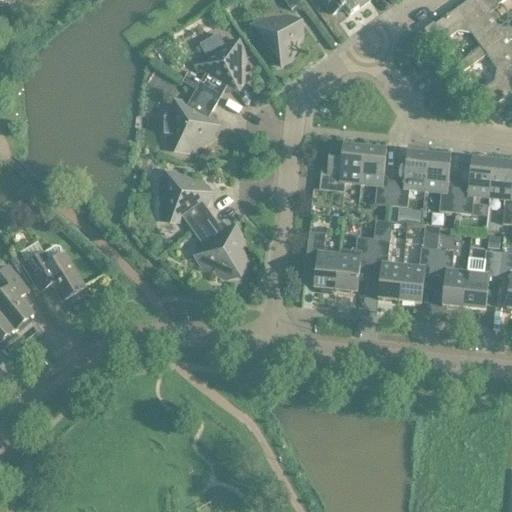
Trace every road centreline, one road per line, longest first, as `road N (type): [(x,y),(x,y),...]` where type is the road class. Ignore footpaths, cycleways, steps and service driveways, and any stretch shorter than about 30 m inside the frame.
road 1 (residential): [(276,341),(301,95),(369,43)]
road 2 (residential): [(276,341),(167,332),(113,341),(56,371),(0,435)]
road 3 (residential): [(511,369),(276,341)]
road 4 (residential): [(369,43),(416,113),(436,127),(511,136)]
